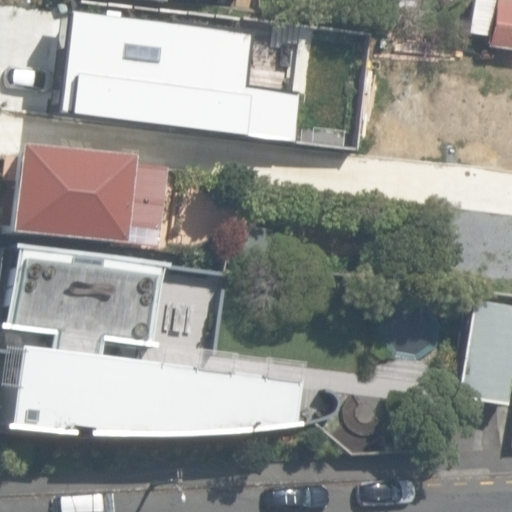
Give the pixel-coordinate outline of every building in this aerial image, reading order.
[(480,36),(484,1),(473,0),(467,0),(464,34),(480,36)] [(487,0),(483,46),(511,49),(511,1),(498,0),(487,0)] [(421,66),(402,64),(404,46),(292,34),(282,127),(322,131),(321,143),(338,145),(337,152),(502,170),(511,86),(511,85),(511,52),(474,48),(471,71),(446,68),(446,64),(421,61),(421,66)] [(0,87),(0,92),(77,106),(86,54),(8,41),(0,87)] [(0,164),(0,234),(149,252),(159,173),(1,154),(0,164)] [(234,260),(261,263),(265,230),(238,227),(234,260)] [(152,266),(2,249),(0,263),(0,329),(43,334),(41,352),(8,351),(0,393),(0,430),(174,437),(280,424),(288,381),(90,359),(92,341),(142,346),(152,266)] [(449,398),(499,406),(511,325),(511,309),(465,302),(449,398)] [(350,437),(355,400),(338,398),(333,434),(350,437)]
